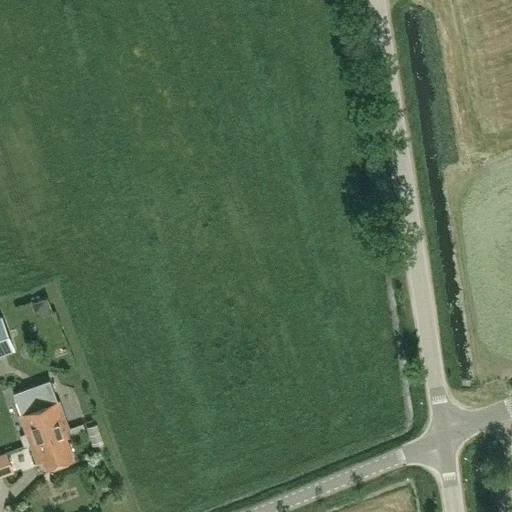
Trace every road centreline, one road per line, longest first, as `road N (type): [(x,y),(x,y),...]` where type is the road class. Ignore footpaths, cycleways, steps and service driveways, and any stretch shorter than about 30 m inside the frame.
road 1 (unclassified): [(442,438),(375,0)]
road 2 (unclassified): [(266,511),(442,438)]
